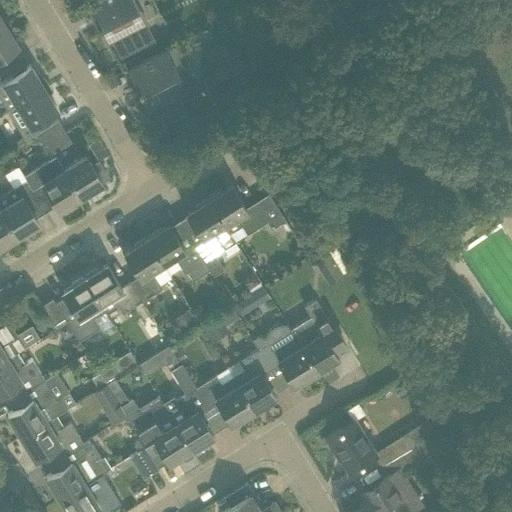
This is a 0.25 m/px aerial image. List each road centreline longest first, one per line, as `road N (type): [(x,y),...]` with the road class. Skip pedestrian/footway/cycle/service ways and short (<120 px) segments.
road 1 (residential): [(150,187),(34,0)]
road 2 (residential): [(0,279),(150,187)]
road 3 (residential): [(157,511),(278,437)]
